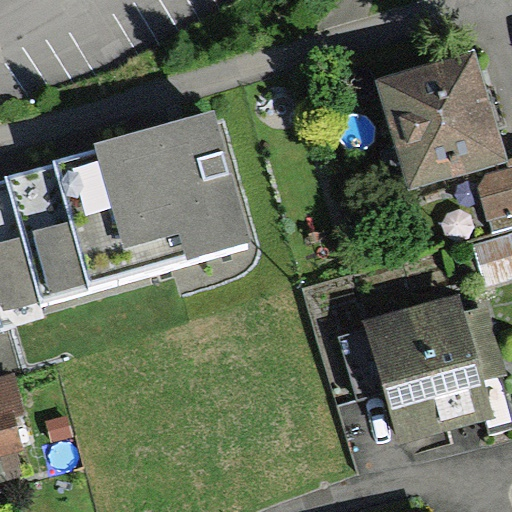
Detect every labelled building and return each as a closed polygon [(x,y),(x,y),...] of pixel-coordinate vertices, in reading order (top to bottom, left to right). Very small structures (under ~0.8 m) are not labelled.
[(473,52),(375,83),(410,191),(474,170),(492,223),(511,216),(511,161),(508,163),(473,52)] [(0,311),(243,243),(206,112),(0,174),(0,311)] [(459,290),(365,318),(369,329),(338,338),(358,405),(385,397),(400,446),(494,418),(482,378),(507,371),(487,304),(465,310),(459,290)] [(27,414),(15,374),(0,378),(0,481),(26,473),(20,453),(25,451),(14,418),(27,414)] [(67,417),(47,422),(52,443),(72,438),(67,417)]
